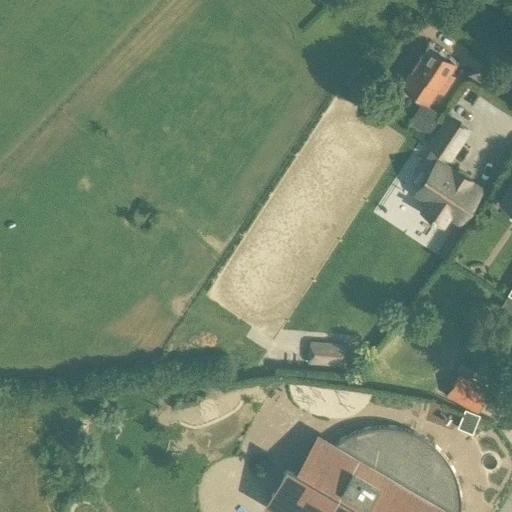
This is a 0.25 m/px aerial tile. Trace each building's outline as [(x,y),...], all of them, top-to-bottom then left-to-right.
[(443,92),(451,78),(445,74),(454,60),(428,43),(401,84),(428,101),(437,88),(443,92)] [(428,138),(442,115),(421,102),(409,122),(410,123),(408,126),(428,138)] [(450,157),(459,143),(439,129),(448,116),(447,116),(429,143),(433,146),(428,155),(437,161),(415,193),(427,201),(422,209),(442,223),(447,215),(457,221),(480,188),(468,180),(469,179),(455,170),(454,171),(443,164),(448,156),(450,157)] [(511,178),(498,200),(511,209),(511,178)] [(345,367),(347,343),(310,340),(308,364),(345,367)] [(375,362),(373,376),(393,379),(395,366),(375,362)] [(462,371),(452,394),(485,409),(495,386),(462,371)] [(472,434),(480,415),(465,409),(457,427),(472,434)] [(435,447),(426,439),(415,433),(403,429),(391,427),(378,427),(366,429),(354,432),(343,438),(333,445),(318,437),(297,472),(288,467),(266,504),(280,511),(459,511),(460,504),(459,491),(456,479),(451,467),(444,456),(435,447)]
